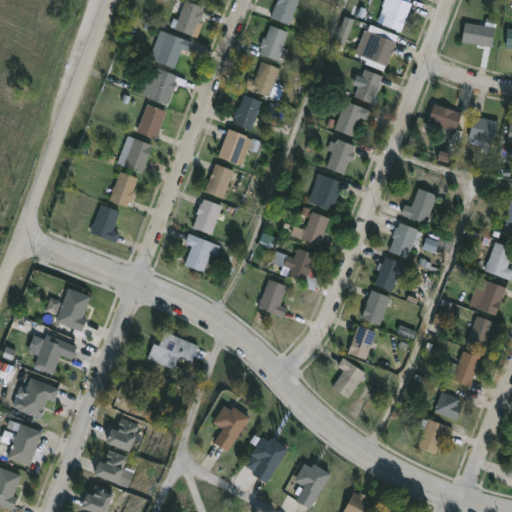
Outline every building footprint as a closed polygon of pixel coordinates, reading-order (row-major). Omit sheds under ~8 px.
[(202,13),(200,21),(203,22),(197,37),(174,29),(175,27),(170,26),(173,17),(178,18),(180,12),(171,9),(174,0),(185,0),(203,6),(200,12),(202,13)] [(298,0),(290,24),(271,17),(277,0),(298,0)] [(409,0),(409,2),(411,2),(402,30),(381,23),(387,8),(382,6),(383,0),(409,0)] [(496,19),(492,46),(461,41),(464,21),(484,25),(486,17),(496,19)] [(384,68),(383,71),(364,63),(366,57),(365,56),(375,33),(367,30),(370,23),(398,35),(384,68)] [(288,32),(282,46),(290,49),(286,59),(279,56),(277,59),(260,52),(261,48),(259,47),(270,24),(288,32)] [(188,48),(187,51),(180,48),(173,68),(149,59),(159,29),(191,41),(188,48)] [(280,68),(273,85),(282,89),(278,99),(244,86),(248,76),(254,78),(261,60),(280,68)] [(156,67),(187,79),(184,85),(176,82),(173,91),(171,90),(166,104),(147,97),(148,96),(142,93),(152,69),(155,71),(156,67)] [(377,89),(372,103),(354,96),(364,69),(382,75),(377,89)] [(261,101),(251,130),(232,123),(234,118),(232,117),(236,105),(238,106),(243,94),(261,101)] [(368,116),(367,119),(360,117),(354,136),(334,129),(344,100),(370,109),(368,116)] [(461,112),(455,130),(427,120),(434,102),(461,112)] [(155,139),(136,132),(146,103),(166,110),(155,139)] [(498,120),(493,142),(484,140),(483,146),(473,144),(474,138),(468,137),(473,115),(498,120)] [(246,136),(261,140),(257,151),(249,148),(241,166),(217,158),(228,128),(247,135),(246,136)] [(144,170),(142,173),(123,167),(133,137),(152,144),(144,170)] [(336,138),(356,145),(344,174),(325,167),(331,151),(327,149),(330,140),(335,142),(336,138)] [(231,177),(224,198),(204,191),(214,162),(234,170),(231,177)] [(128,203),(128,205),(110,198),(120,170),(138,177),(128,203)] [(341,186),(332,210),(313,203),(320,184),(313,181),(317,172),(343,182),(341,186)] [(437,194),(426,223),(400,213),(404,204),(410,206),(418,187),(437,194)] [(203,198),(221,205),(210,234),(192,227),(197,214),(195,213),(199,203),(200,203),(203,198)] [(511,231),(503,230),(509,199),(511,199),(511,231)] [(116,239),(115,243),(89,233),(100,203),(119,210),(112,229),(119,232),(116,239)] [(329,234),(327,239),(321,237),(317,245),(301,239),(312,211),(329,218),(325,230),(330,232),(329,234)] [(399,222),(421,231),(416,243),(413,242),(406,258),(388,250),(393,237),(391,236),(395,226),(397,227),(399,222)] [(214,242),(203,272),(184,264),(191,245),(184,243),(188,232),(214,242)] [(511,247),(511,253),(507,267),(511,269),(511,275),(510,280),(484,270),(487,260),(488,260),(495,241),(511,247)] [(315,254),(310,268),(316,270),(314,277),(319,279),(314,291),(302,286),(304,283),(279,273),(287,255),(293,257),(297,247),(315,254)] [(402,263),(391,291),(373,284),(379,270),(376,268),(379,262),(382,263),(385,256),(402,263)] [(503,293),(495,315),(469,305),(480,277),(505,287),(503,293)] [(284,314),(283,317),(257,307),(268,278),(287,285),(280,304),(286,307),(284,314)] [(82,329),(81,330),(55,321),(67,288),(90,296),(83,316),(85,318),(82,329)] [(386,304),(378,325),(360,318),(371,289),(389,297),(386,304)] [(449,318),(445,328),(432,323),(442,299),(452,303),(447,317),(449,318)] [(493,331),(490,337),(488,337),(484,349),(466,343),(476,315),(496,322),(493,331)] [(372,346),(367,359),(348,352),(358,324),(377,332),(372,346)] [(163,331),(199,346),(192,362),(179,356),(174,368),(146,357),(152,343),(157,345),(163,331)] [(73,354),(70,360),(58,355),(51,372),(33,365),(46,334),(76,346),(73,354)] [(473,378),(470,387),(451,380),(462,350),(481,357),(473,378)] [(366,373),(348,398),(331,387),(343,370),(337,366),(343,357),(366,373)] [(58,387),(54,399),(46,396),(41,416),(18,409),(19,407),(12,404),(19,384),(26,387),(30,377),(58,387)] [(460,407),(456,420),(433,411),(441,391),(460,398),(458,404),(461,405),(460,407)] [(227,410),(228,411),(231,407),(248,417),(228,451),(213,441),(220,429),(211,423),(221,406),(227,410)] [(138,423),(136,431),(143,433),(139,442),(132,440),(128,449),(104,440),(106,430),(108,431),(109,427),(116,429),(120,417),(138,423)] [(422,418),(427,420),(428,418),(453,428),(449,438),(443,435),(436,452),(417,445),(424,429),(418,427),(422,418)] [(42,430),(29,465),(6,456),(19,421),(42,430)] [(261,435),(268,439),(270,436),(287,447),(266,482),(251,472),(260,459),(250,452),(261,435)] [(126,456),(122,468),(120,468),(115,481),(92,472),(97,459),(103,461),(108,449),(126,456)] [(303,461),(311,465),(312,462),(329,472),(310,507),(295,499),(303,484),(293,479),(303,461)] [(13,507),(12,509),(0,504),(0,466),(20,474),(13,495),(17,497),(13,507)] [(111,489),(102,511),(96,511),(78,505),(81,495),(82,496),(83,491),(89,493),(93,483),(111,489)] [(340,511),(353,490),(358,493),(359,490),(366,494),(365,497),(376,503),(371,511),(340,511)]
